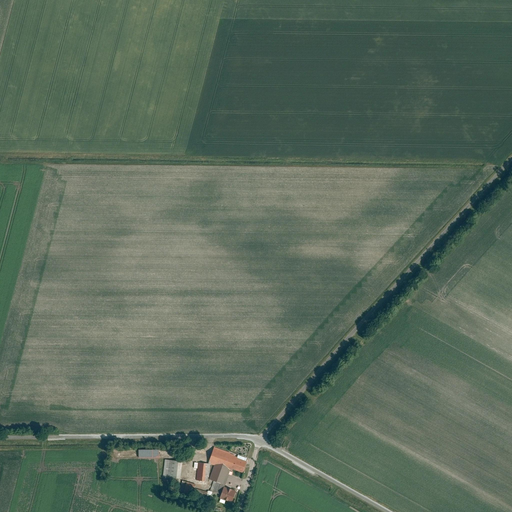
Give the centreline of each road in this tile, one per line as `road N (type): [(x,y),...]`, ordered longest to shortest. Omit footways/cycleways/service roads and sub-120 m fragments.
road 1 (track): [(511,159),(258,439)]
road 2 (track): [(0,437),(258,439)]
road 3 (residential): [(258,439),(387,511)]
